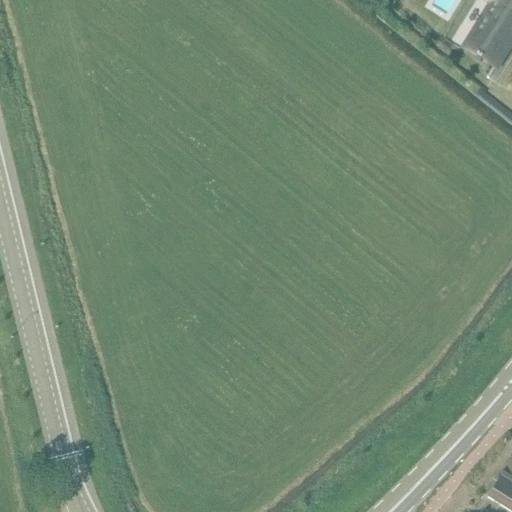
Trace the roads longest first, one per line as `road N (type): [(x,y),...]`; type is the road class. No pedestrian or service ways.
road 1 (tertiary): [(81,511),(0,195)]
road 2 (primary): [(397,511),(511,379)]
